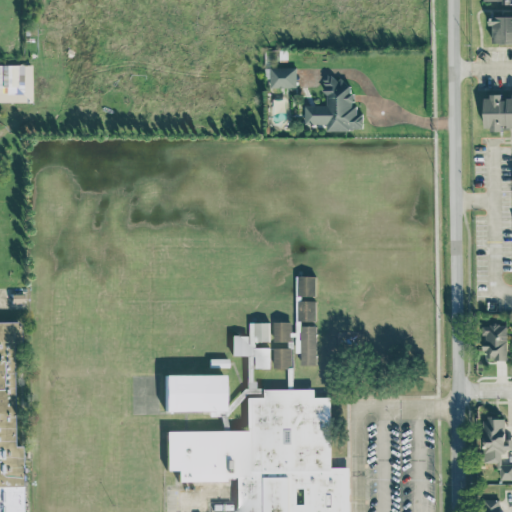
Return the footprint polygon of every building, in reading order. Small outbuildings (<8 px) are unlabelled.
[(511,15),(486,14),(486,24),(490,24),(490,41),(511,41),(511,15)] [(30,64),(0,63),(0,101),(30,101),(30,64)] [(295,86),(294,66),(269,67),(269,87),(295,86)] [(361,128),(361,113),(355,113),(355,105),(349,105),(348,76),(323,77),(323,104),(302,104),(303,122),(325,122),(325,129),(361,128)] [(511,93),(481,93),(480,128),(511,128),(511,93)] [(314,295),(315,275),(295,275),(295,295),(314,295)] [(315,300),(297,300),(297,320),(314,320),(315,300)] [(273,341),(290,340),(290,320),(273,321),(273,341)] [(0,511),(20,511),(19,445),(11,445),(9,348),(16,348),(15,321),(0,321),(0,511)] [(229,355),(252,355),(252,368),(270,367),(270,346),(256,346),(256,341),(269,341),(269,321),(249,321),(249,334),(229,334),(229,355)] [(485,349),(485,360),(506,360),(505,323),(479,324),(480,334),(482,334),(482,349),(485,349)] [(300,364),(315,364),(315,325),(301,324),(300,364)] [(273,347),(273,366),(291,366),(291,347),(273,347)] [(221,410),(162,410),(161,376),(221,375),(221,410)] [(231,511),(231,491),(231,480),(173,480),(173,469),(163,469),(163,431),(244,430),(244,398),(261,398),(261,390),(311,390),(311,398),(329,398),(329,468),(346,468),(346,511),(231,511)] [(511,438),(503,438),(503,417),(482,417),(481,462),(498,462),(498,478),(511,479),(511,438)] [(482,511),(500,511),(501,498),(482,499),(482,511)]
